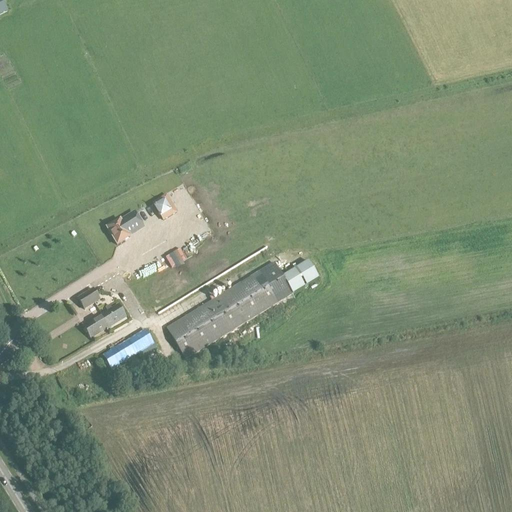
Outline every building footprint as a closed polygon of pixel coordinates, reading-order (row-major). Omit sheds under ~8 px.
[(0,0),(0,14),(8,11),(3,0),(0,0)] [(161,218),(163,222),(177,213),(166,196),(152,204),(155,208),(154,208),(160,218),(161,218)] [(120,221),(106,229),(116,247),(124,242),(131,238),(130,238),(129,235),(142,227),(135,215),(121,223),(120,221)] [(274,263),(166,328),(185,360),(293,294),(284,279),(274,263)] [(94,288),(77,299),(84,310),(101,300),(94,288)] [(77,305),(69,309),(75,320),(83,316),(77,305)] [(118,305),(83,326),(91,339),(126,317),(118,305)] [(146,330),(103,356),(111,370),(138,353),(142,361),(159,351),(154,343),(146,330)]
